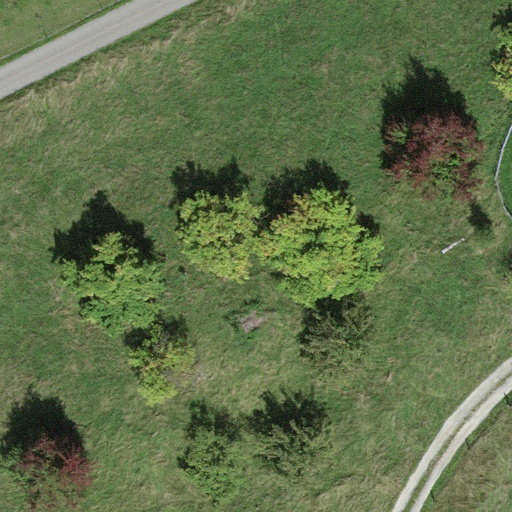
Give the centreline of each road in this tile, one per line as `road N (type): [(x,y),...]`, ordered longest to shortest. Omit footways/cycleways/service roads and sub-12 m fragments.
road 1 (unclassified): [(0,81),(158,0)]
road 2 (track): [(511,378),(443,453),(405,511)]
